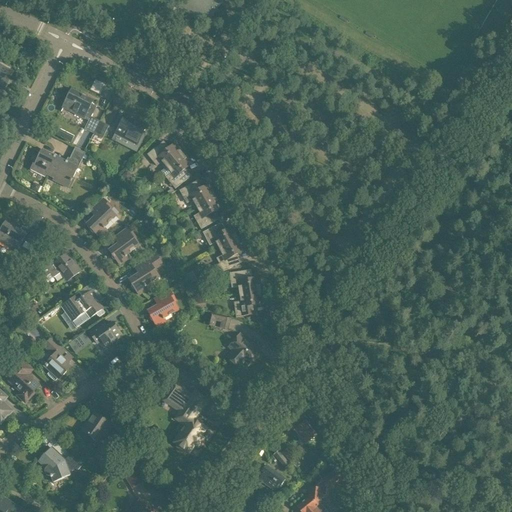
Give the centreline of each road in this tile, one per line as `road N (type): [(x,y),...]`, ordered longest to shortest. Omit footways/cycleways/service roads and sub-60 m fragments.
road 1 (residential): [(65,40),(181,106),(212,135),(318,358)]
road 2 (residential): [(0,449),(99,383),(140,344),(61,219),(0,186)]
road 3 (residential): [(379,511),(318,358)]
road 4 (residential): [(225,481),(318,358)]
road 5 (residential): [(0,174),(65,40)]
road 6 (unclassified): [(420,149),(437,153),(461,143),(511,71)]
